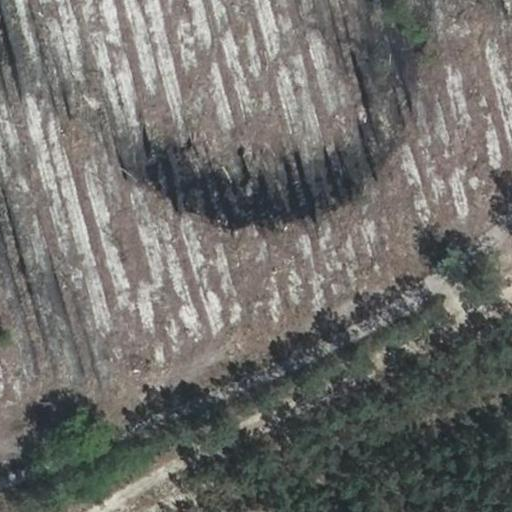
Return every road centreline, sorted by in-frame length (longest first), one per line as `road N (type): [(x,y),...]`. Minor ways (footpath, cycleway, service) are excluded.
road 1 (track): [(0,483),(341,333),(401,300),(511,217)]
road 2 (track): [(511,300),(435,326),(357,377),(231,432),(100,511)]
